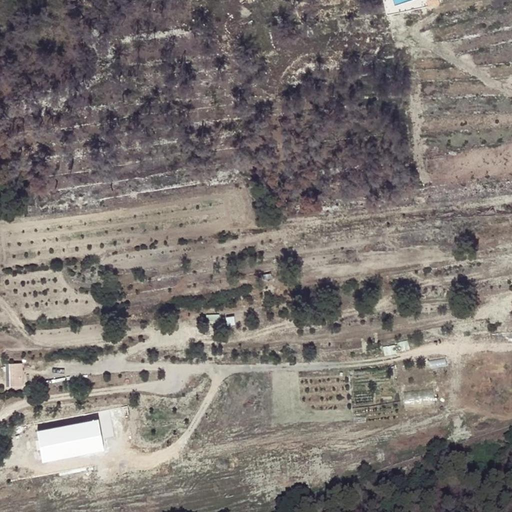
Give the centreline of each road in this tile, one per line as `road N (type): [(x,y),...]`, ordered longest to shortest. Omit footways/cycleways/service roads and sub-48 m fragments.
road 1 (unknown): [(511,341),(453,344),(360,366),(173,375)]
road 2 (track): [(0,420),(34,400),(167,382),(170,368),(157,365),(53,373)]
